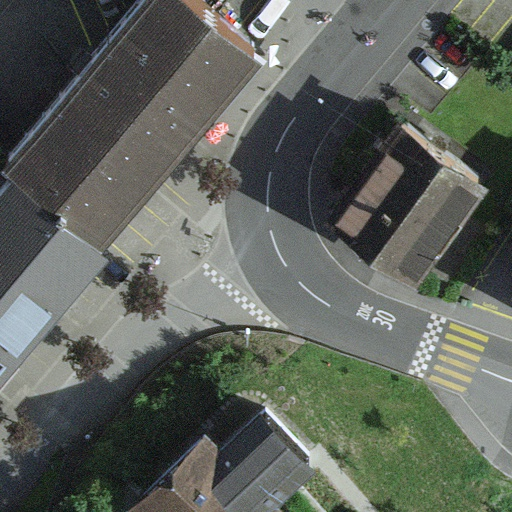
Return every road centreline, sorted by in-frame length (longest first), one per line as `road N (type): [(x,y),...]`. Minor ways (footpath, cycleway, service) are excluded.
road 1 (residential): [(0,474),(185,262),(266,223)]
road 2 (residential): [(266,223),(291,275),(335,310),(502,377)]
road 3 (residential): [(386,0),(291,122),(267,177),(266,223)]
